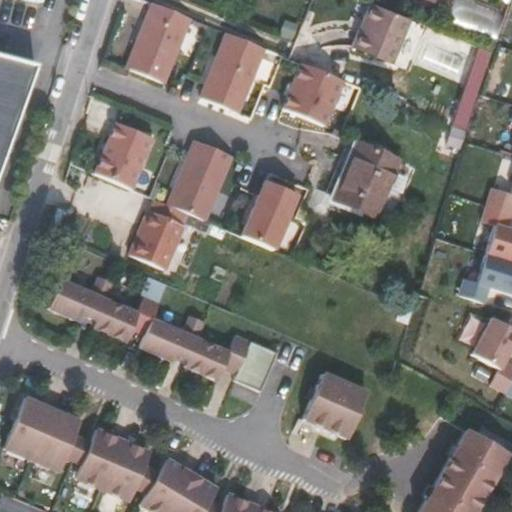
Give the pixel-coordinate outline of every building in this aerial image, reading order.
[(390,64),(408,19),(370,3),(351,48),(390,64)] [(188,20),(149,4),(124,69),(162,84),(188,20)] [(278,35),(292,40),(298,26),(284,20),(278,35)] [(262,50),(225,35),(199,100),(236,115),(262,50)] [(0,168),(36,67),(0,57),(0,168)] [(323,127),(341,82),(300,65),(281,110),(323,127)] [(345,72),(341,82),(356,88),(360,77),(345,72)] [(393,103),(402,106),(405,99),(396,96),(393,103)] [(111,123),(89,174),(121,187),(129,191),(150,139),(111,123)] [(359,144),(352,141),(326,201),(332,204),(359,144)] [(184,214),(203,222),(230,157),(193,142),(166,207),(184,214)] [(398,161),(359,144),(332,204),(372,221),(398,161)] [(262,182),(239,239),(272,252),(295,196),(262,182)] [(485,206),(509,213),(511,204),(511,184),(508,196),(490,190),(485,206)] [(179,226),(184,214),(166,207),(155,202),(151,214),(147,212),(128,256),(164,271),(182,227),(179,226)] [(509,213),(485,206),(480,221),(492,225),(504,229),(509,213)] [(483,255),(511,264),(511,231),(504,229),(492,225),(483,255)] [(486,288),(511,296),(511,264),(483,255),(473,284),(461,281),(456,296),(481,304),(486,288)] [(56,280),(49,296),(81,310),(84,304),(97,310),(94,316),(127,330),(130,324),(143,330),(141,335),(176,350),(178,344),(189,348),(186,355),(203,362),(220,369),(223,363),(237,368),(234,375),(260,386),(273,354),(231,336),(224,353),(193,339),(200,323),(185,317),(179,333),(148,319),(155,304),(141,298),(134,314),(101,300),(108,284),(94,278),(87,294),(56,280)] [(142,290),(160,298),(165,286),(147,278),(142,290)] [(81,310),(49,296),(43,308),(76,322),(81,310)] [(396,321),(406,324),(410,311),(400,308),(396,321)] [(469,313),(459,340),(474,345),(483,319),(469,313)] [(127,330),(94,316),(89,328),(123,342),(127,330)] [(502,393),(511,375),(511,368),(500,363),(511,341),(511,331),(489,319),(468,357),(495,372),(488,385),(502,393)] [(176,350),(141,335),(135,347),(171,362),(176,350)] [(203,362),(186,355),(180,367),(216,381),(220,369),(203,362)] [(349,424),(362,392),(318,372),(303,405),(349,424)] [(258,392),(260,386),(234,375),(231,381),(258,392)] [(511,375),(502,393),(511,398),(511,375)] [(51,409),(23,397),(2,448),(29,460),(51,409)] [(349,424),(303,405),(297,418),(343,437),(349,424)] [(79,421),(51,409),(29,460),(57,472),(63,458),(71,462),(77,447),(69,443),(75,430),(79,421)] [(463,511),(498,449),(455,426),(408,511),(463,511)] [(77,447),(71,462),(79,465),(73,479),(100,491),(122,440),(95,428),(91,437),(86,451),(77,447)] [(83,434),(75,430),(69,443),(77,447),(83,434)] [(91,437),(83,434),(77,447),(86,451),(91,437)] [(149,452),(122,440),(100,491),(127,502),(132,490),(138,492),(146,477),(139,474),(143,465),(149,452)] [(153,480),(146,477),(138,492),(143,495),(136,507),(144,511),(167,511),(190,474),(165,459),(157,472),(153,480)] [(150,469),(143,465),(139,474),(146,477),(150,469)] [(157,472),(150,469),(146,477),(153,480),(157,472)] [(215,490),(190,474),(167,511),(206,511),(203,510),(208,502),(215,490)] [(217,511),(249,511),(252,505),(225,494),(220,507),(217,511)] [(209,511),(214,505),(208,502),(203,510),(206,511),(209,511)]
